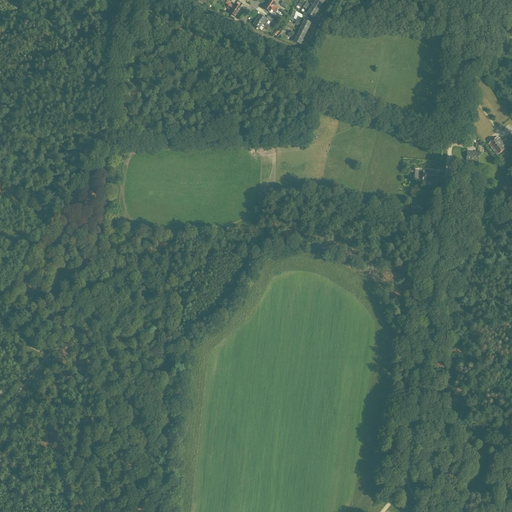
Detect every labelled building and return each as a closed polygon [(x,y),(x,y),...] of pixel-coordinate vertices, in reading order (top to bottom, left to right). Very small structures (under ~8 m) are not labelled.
[(277,10),(279,8),(275,5),(276,3),(271,0),(269,0),(267,4),(277,10)] [(317,12),(320,7),(315,3),(311,8),(317,12)] [(230,4),(229,6),(228,6),(238,12),(241,8),(236,4),(234,6),(230,4)] [(277,10),(267,4),(264,9),(270,12),(272,10),(276,13),(276,12),(279,15),(281,13),(277,10)] [(305,4),(303,7),(309,11),(307,14),(313,18),(317,12),(311,8),(309,7),(305,4)] [(228,6),(227,8),(231,11),(230,13),(235,17),(238,12),(228,6)] [(296,12),(294,10),(289,19),(293,21),(296,22),(299,24),(302,25),(302,26),(308,28),(311,23),(310,23),(311,20),(303,15),(302,16),(303,19),(305,20),(304,22),(301,21),(301,20),(298,21),(294,19),(295,16),(295,15),(296,12)] [(269,27),(270,26),(266,24),(268,21),(266,19),(260,15),(257,20),(265,25),(269,27)] [(269,27),(265,25),(257,20),(254,25),(259,29),(261,26),(264,28),(264,27),(267,29),(269,27)] [(305,34),(308,28),(302,26),(299,31),(305,34)] [(299,31),(297,36),(303,39),(305,34),(299,31)] [(294,35),(291,33),(289,33),(288,36),(292,38),(291,41),(296,43),(300,45),(303,39),(297,36),(294,35)] [(493,151),(503,143),(498,137),(488,144),(493,151)] [(497,155),(506,148),(503,143),(493,151),(497,155)] [(437,182),(438,172),(424,171),(423,181),(437,182)] [(511,189),(511,181),(506,179),(503,186),(511,190),(511,189)]
